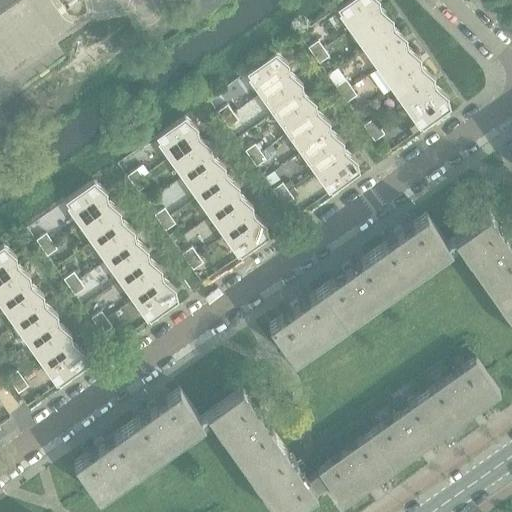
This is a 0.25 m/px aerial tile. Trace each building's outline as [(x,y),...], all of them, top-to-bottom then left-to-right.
[(379,7),(378,7),(375,1),(376,0),(346,0),(336,6),(351,27),(379,7)] [(365,47),(393,27),(393,26),(392,27),(388,21),(391,19),(392,18),(379,7),(351,27),(365,47)] [(379,66),(407,46),(406,46),(402,40),(404,38),(405,39),(406,38),(393,27),(365,47),(379,66)] [(323,48),(317,40),(307,46),(313,55),(323,48)] [(392,86),(421,66),(420,65),(416,59),(418,58),(419,58),(420,57),(407,46),(379,66),(392,86)] [(328,55),(323,48),(313,55),(318,62),(328,55)] [(288,71),(284,66),(286,63),(287,64),(288,63),(275,51),(274,50),(246,71),(260,91),(289,71),(288,71)] [(406,105),(435,85),(434,85),(433,85),(430,79),(432,77),(432,78),(433,77),(421,66),(392,86),(406,105)] [(274,111),(303,91),(302,90),(301,91),(297,85),(300,83),(301,82),(289,71),(260,91),(274,111)] [(350,87),(344,79),(334,85),(340,94),(350,87)] [(449,106),(448,105),(448,104),(447,104),(443,99),(446,97),(447,96),(435,85),(406,105),(421,126),(422,125),(449,106)] [(355,94),(350,87),(340,94),(345,101),(355,94)] [(288,130),(316,110),(315,110),(311,104),(314,102),(314,103),(315,102),(303,91),(274,111),(288,130)] [(232,112),(226,104),(216,111),(222,119),(232,112)] [(302,150),(330,130),(329,129),(325,124),(327,122),(328,122),(329,121),(316,110),(288,130),(302,150)] [(237,119),(232,112),(222,119),(227,126),(237,119)] [(198,136),(194,129),(196,128),(197,128),(197,127),(185,115),(157,135),(171,155),(198,136)] [(377,125),(372,117),(362,124),(367,132),(377,125)] [(383,133),(377,125),(367,132),(373,140),(383,133)] [(316,169),(344,149),(343,149),(339,143),(341,141),(342,142),(343,141),(330,130),(302,150),(316,169)] [(212,155),(207,149),(210,147),(211,146),(198,135),(198,136),(171,155),(185,174),(212,155)] [(259,151),(254,143),(244,150),(249,158),(259,151)] [(332,189),(359,170),(357,168),(356,168),(353,162),(355,161),(356,160),(344,149),(316,169),(330,190),(332,189)] [(265,158),(259,151),(249,158),(255,165),(265,158)] [(226,175),(221,168),(224,166),(224,167),(225,166),(212,155),(185,174),(198,194),(226,175)] [(142,176),(137,168),(126,175),(131,183),(142,176)] [(273,170),(263,178),(270,186),(280,179),(273,170)] [(239,194),(235,188),(238,186),(238,185),(226,174),(226,175),(198,194),(212,213),(239,194)] [(148,184),(142,176),(131,183),(137,191),(148,184)] [(106,200),(102,194),(105,192),(106,191),(94,180),(93,179),(65,199),(79,220),(107,200),(107,199),(106,200)] [(287,189),(282,182),(271,189),(277,196),(287,189)] [(482,201),(473,188),(468,182),(454,192),(467,211),(482,201)] [(292,197),(287,189),(277,196),(282,204),(292,197)] [(253,213),(249,207),(251,205),(251,206),(252,205),(239,194),(212,213),(226,233),(253,213)] [(93,239),(121,219),(121,218),(120,219),(116,213),(118,211),(119,212),(120,210),(107,200),(79,220),(93,239)] [(169,214),(164,207),(154,214),(159,222),(169,214)] [(451,247),(426,211),(374,249),(399,284),(451,247)] [(511,273),(511,243),(489,211),(453,236),(491,289),(511,273)] [(268,234),(267,233),(262,227),(265,225),(266,224),(253,213),(226,233),(240,254),(241,253),(268,234)] [(175,223),(169,214),(159,222),(165,230),(175,223)] [(135,239),(134,238),(130,232),(132,231),(133,231),(134,230),(121,219),(93,239),(106,258),(135,239)] [(50,240),(45,232),(35,239),(40,247),(50,240)] [(120,278),(149,258),(148,257),(147,258),(144,252),(146,250),(147,251),(148,249),(135,239),(106,258),(120,278)] [(56,248),(50,240),(40,247),(46,255),(56,248)] [(16,264),(12,258),(14,256),(15,257),(16,255),(3,244),(2,243),(0,244),(0,275),(17,264),(16,263),(16,264)] [(187,261),(197,253),(192,246),(181,253),(187,261)] [(399,284),(374,249),(321,286),(346,321),(399,284)] [(203,262),(197,253),(187,261),(193,269),(203,262)] [(134,297),(163,277),(162,277),(161,277),(157,271),(160,270),(161,269),(149,258),(120,278),(134,297)] [(0,299),(2,303),(30,283),(26,277),(28,276),(29,276),(30,275),(17,264),(0,275),(0,299)] [(77,278),(73,271),(63,278),(67,285),(77,278)] [(511,273),(491,289),(511,318),(511,273)] [(177,298),(176,296),(175,297),(171,291),(173,289),(174,290),(175,288),(163,277),(134,297),(149,319),(151,318),(150,317),(177,298)] [(84,287),(77,278),(67,285),(74,294),(84,287)] [(16,323),(44,303),(44,302),(43,303),(40,297),(42,295),(43,294),(30,283),(2,303),(16,323)] [(346,321),(321,286),(268,323),(294,358),(346,321)] [(30,342),(58,322),(57,322),(53,316),(56,315),(57,314),(44,303),(16,323),(30,342)] [(105,318),(100,310),(90,317),(95,325),(105,318)] [(111,326),(105,318),(95,325),(101,333),(111,326)] [(44,362),(72,342),(71,341),(71,342),(67,336),(69,334),(70,334),(71,333),(58,322),(30,342),(44,362)] [(87,362),(85,360),(84,361),(81,355),(83,353),(84,354),(85,353),(72,342),(44,362),(59,383),(60,382),(60,381),(87,362)] [(500,390),(475,355),(422,392),(446,427),(448,426),(446,423),(458,415),(459,417),(469,410),(467,408),(474,403),(476,406),(485,399),(484,397),(496,388),(498,392),(500,390)] [(22,377),(17,369),(7,376),(12,384),(22,377)] [(28,385),(22,377),(12,384),(18,392),(28,385)] [(279,439),(258,409),(242,385),(206,411),(244,464),(279,439)] [(204,422),(179,386),(127,423),(151,459),(204,422)] [(446,427),(422,392),(369,429),(394,464),(395,463),(394,460),(406,452),(407,454),(417,447),(415,445),(418,442),(422,440),(423,442),(424,442),(433,436),(432,434),(443,425),(445,428),(446,427)] [(151,459),(127,423),(73,461),(98,496),(151,459)] [(394,464),(369,429),(317,467),(318,469),(328,482),(342,502),(344,501),(342,497),(353,489),(355,491),(364,484),(363,481),(369,477),(371,479),(381,473),(379,470),(391,462),(393,465),(394,464)] [(287,511),(317,491),(316,490),(306,477),(279,439),(244,464),(277,511),(287,511)] [(328,482),(318,469),(306,477),(316,490),(328,482)]
